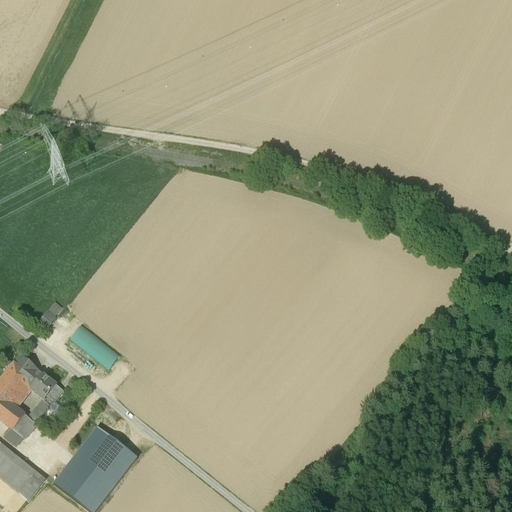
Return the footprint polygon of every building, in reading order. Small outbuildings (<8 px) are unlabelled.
[(55,304),(35,327),(44,334),(63,311),(55,304)] [(68,337),(106,370),(118,356),(80,324),(68,337)] [(42,376),(19,357),(0,380),(0,425),(11,434),(12,433),(26,417),(18,411),(31,396),(28,393),(42,376)] [(28,393),(31,396),(41,404),(49,411),(63,395),(42,376),(28,393)] [(49,411),(41,404),(30,416),(39,424),(49,411)] [(38,428),(26,417),(12,433),(24,443),(25,444),(38,428)] [(97,511),(137,461),(97,430),(53,487),(85,511),(97,511)] [(12,433),(11,434),(4,442),(16,452),(24,443),(12,433)] [(44,482),(0,446),(0,481),(27,503),(44,482)]
